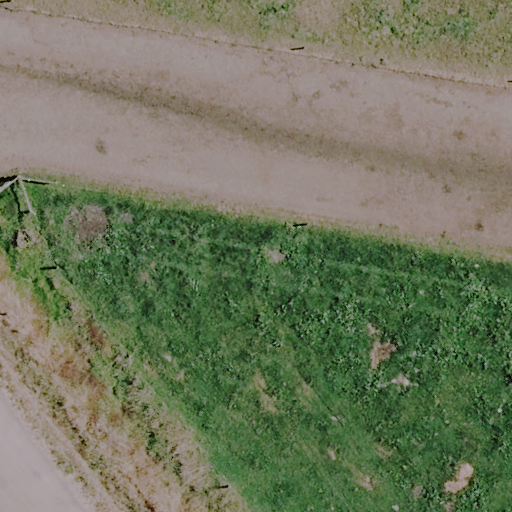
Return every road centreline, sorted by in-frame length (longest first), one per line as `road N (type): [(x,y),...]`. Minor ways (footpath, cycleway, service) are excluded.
road 1 (track): [(25,0),(511,85)]
road 2 (track): [(221,511),(0,219)]
